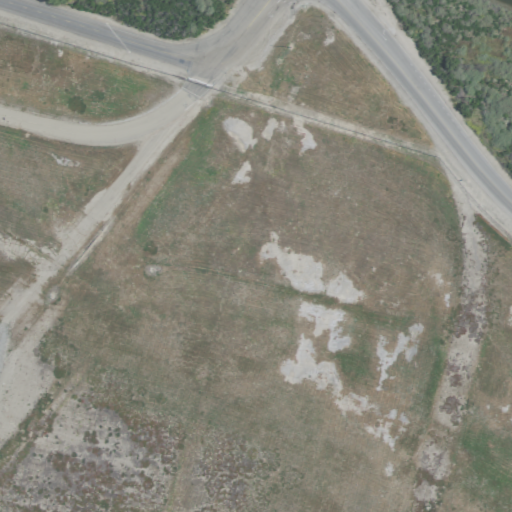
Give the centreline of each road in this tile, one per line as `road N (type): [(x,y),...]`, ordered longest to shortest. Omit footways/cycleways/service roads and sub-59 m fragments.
road 1 (residential): [(262,0),(206,64),(9,0)]
road 2 (residential): [(345,0),(511,205)]
